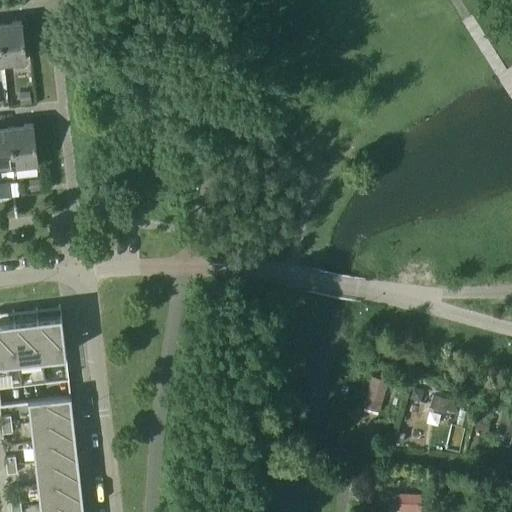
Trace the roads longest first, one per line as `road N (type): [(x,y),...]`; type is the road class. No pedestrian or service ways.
road 1 (unclassified): [(204,271),(306,277),(511,328)]
road 2 (residential): [(111,511),(82,267)]
road 3 (residential): [(82,267),(204,271)]
